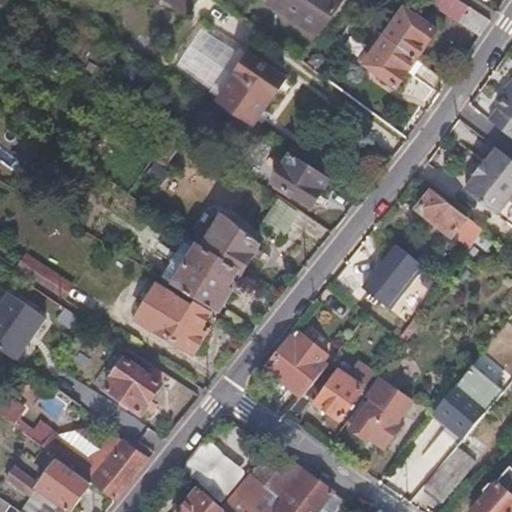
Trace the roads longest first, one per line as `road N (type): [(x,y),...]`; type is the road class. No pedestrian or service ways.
road 1 (residential): [(511,14),(217,399)]
road 2 (residential): [(217,399),(244,401),(400,511)]
road 3 (residential): [(217,399),(125,511)]
